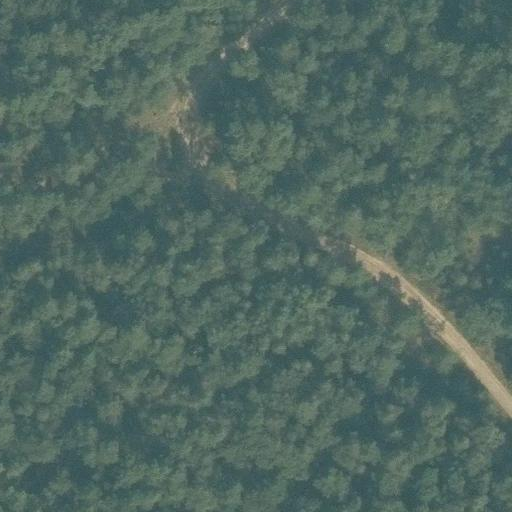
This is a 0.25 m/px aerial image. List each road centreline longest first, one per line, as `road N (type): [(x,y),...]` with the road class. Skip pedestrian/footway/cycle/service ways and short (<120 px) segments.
road 1 (track): [(0,245),(135,207),(168,126),(225,204),(328,244),(431,323),(511,411)]
road 2 (track): [(168,126),(308,0)]
